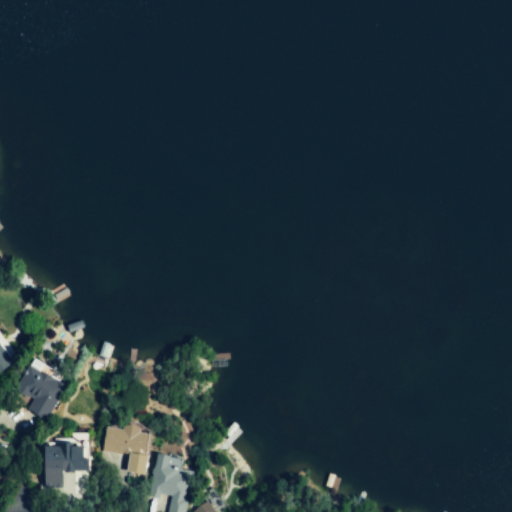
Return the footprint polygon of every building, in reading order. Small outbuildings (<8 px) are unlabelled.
[(0,371),(10,366),(0,348),(0,371)] [(46,421),(61,392),(54,389),(59,378),(44,370),(46,366),(30,359),(14,393),(31,401),(26,411),(46,421)] [(104,428),(101,452),(126,455),(125,473),(142,475),(147,431),(122,428),(121,430),(104,428)] [(41,489),(59,489),(58,473),(82,472),(82,449),(87,449),(87,434),(70,434),(70,439),(53,440),(53,445),(39,446),(41,489)] [(147,495),(172,500),(170,511),(183,511),(192,471),(180,468),(181,459),(155,454),(147,495)] [(192,511),(214,511),(208,501),(192,511)]
